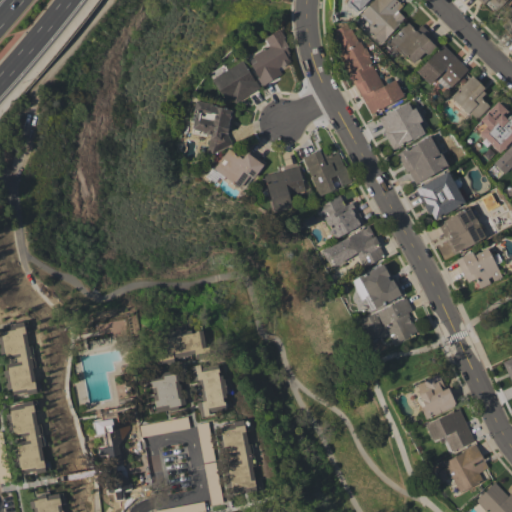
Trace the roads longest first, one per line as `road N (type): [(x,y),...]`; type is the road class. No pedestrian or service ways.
road 1 (residential): [(329,95),(511,431)]
road 2 (residential): [(203,495),(193,437),(161,439),(153,443),(163,502)]
